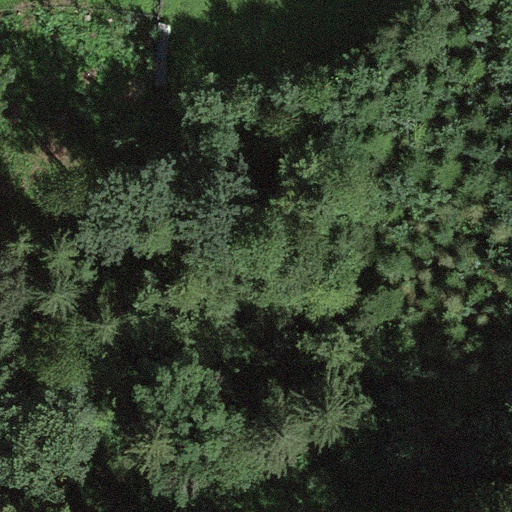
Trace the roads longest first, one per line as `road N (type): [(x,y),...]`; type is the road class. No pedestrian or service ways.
road 1 (track): [(0,304),(165,361),(341,391),(511,398)]
road 2 (track): [(511,507),(0,508)]
